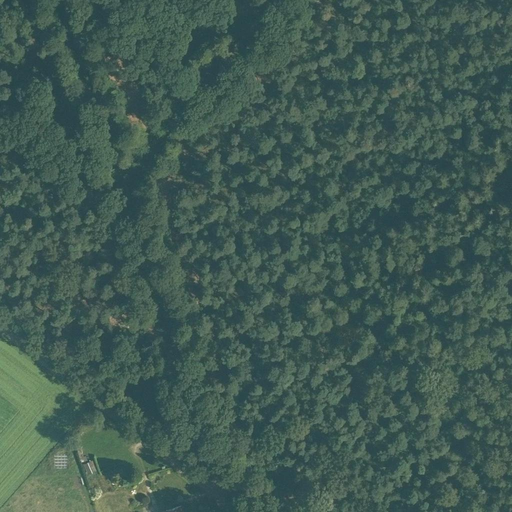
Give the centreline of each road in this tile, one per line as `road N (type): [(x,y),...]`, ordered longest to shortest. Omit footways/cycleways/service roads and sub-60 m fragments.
road 1 (track): [(282,0),(125,190),(219,497)]
road 2 (unclassified): [(0,324),(219,497)]
road 3 (track): [(125,190),(65,0)]
